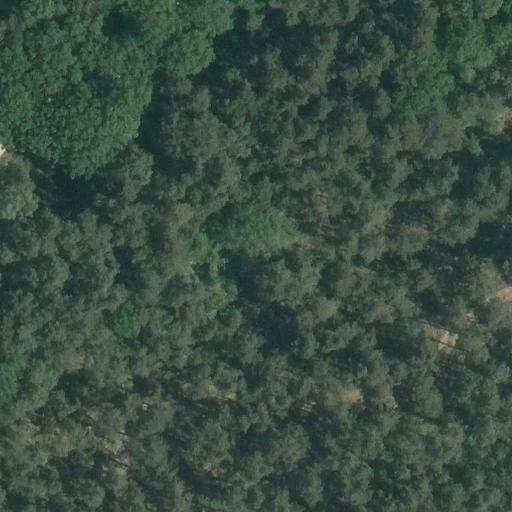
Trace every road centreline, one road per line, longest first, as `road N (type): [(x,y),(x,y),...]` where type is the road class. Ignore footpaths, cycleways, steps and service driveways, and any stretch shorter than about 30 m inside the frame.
road 1 (track): [(124,511),(123,444),(142,400),(181,390),(366,395),(410,384),(431,371),(461,323),(511,294)]
road 2 (track): [(0,149),(34,115),(139,62),(191,0)]
